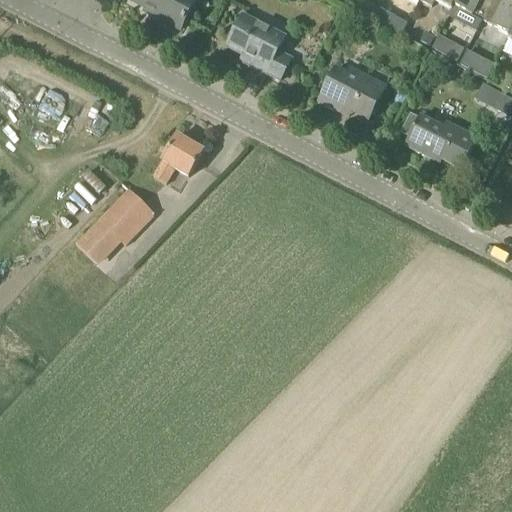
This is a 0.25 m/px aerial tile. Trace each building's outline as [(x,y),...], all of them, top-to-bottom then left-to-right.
[(131,0),(130,2),(159,17),(157,20),(181,32),(197,0),(131,0)] [(454,8),(457,0),(421,0),(420,3),(431,8),(435,4),(451,12),(454,8)] [(476,34),(482,22),(493,0),(457,0),(454,8),(451,12),(448,19),(476,34)] [(511,0),(493,0),(482,22),(492,27),(492,28),(511,38),(511,36),(511,0)] [(407,26),(379,11),(373,22),(401,37),(407,26)] [(280,83),(292,61),(278,54),(285,40),(243,18),(227,50),(254,63),(251,68),(280,83)] [(366,28),(360,37),(369,42),(375,33),(366,28)] [(434,38),(425,33),(420,43),(429,48),(434,38)] [(463,49),(454,44),(447,57),(457,62),(463,49)] [(475,57),(465,52),(458,65),(468,70),(475,57)] [(386,89),(351,71),(348,78),(336,71),(319,104),(336,112),(338,107),(369,122),(386,89)] [(511,82),(505,79),(502,86),(511,91),(511,82)] [(511,101),(483,86),(475,101),(507,119),(511,109),(511,101)] [(79,117),(74,127),(88,135),(93,124),(79,117)] [(445,130),(421,118),(405,148),(431,161),(440,166),(442,162),(461,172),(478,140),(448,125),(445,130)] [(189,180),(204,154),(177,139),(153,180),(165,188),(175,172),(189,180)] [(89,173),(58,203),(75,221),(106,191),(89,173)] [(127,195),(122,190),(108,203),(114,209),(76,247),(99,270),(122,246),(124,249),(155,218),(129,193),(127,195)]
